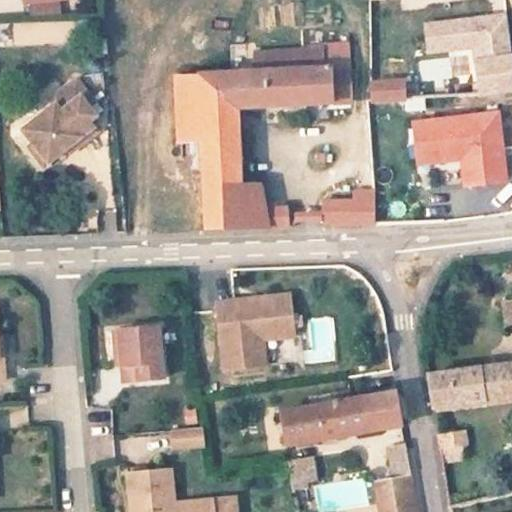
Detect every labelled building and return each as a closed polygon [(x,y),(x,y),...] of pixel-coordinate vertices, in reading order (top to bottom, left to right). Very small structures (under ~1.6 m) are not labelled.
[(42,38),(39,23),(19,27),(21,41),(42,38)] [(472,38),(475,59),(509,55),(505,33),(472,38)] [(477,77),(474,52),(451,54),(454,80),(477,77)] [(298,53),(251,55),(251,60),(281,59),(282,71),(319,70),(319,61),(298,62),(298,53)] [(318,53),(298,53),(298,62),(319,61),(318,53)] [(511,90),(511,74),(509,55),(475,59),(480,96),(511,90)] [(234,74),(236,110),(349,104),(348,69),(319,70),(282,71),(281,59),(251,60),(252,73),(234,74)] [(234,74),(196,76),(199,143),(238,141),(236,110),(234,74)] [(199,143),(196,76),(174,77),(177,144),(199,143)] [(49,105),(19,130),(29,142),(23,147),(40,168),(67,147),(77,139),(81,143),(94,132),(85,122),(92,116),(84,107),(77,99),(83,94),(73,82),(60,91),(47,102),(49,105)] [(369,103),(405,101),(404,83),(369,84),(369,103)] [(90,102),(83,94),(77,99),(84,107),(90,102)] [(415,121),(420,167),(464,162),(467,189),(511,183),(511,165),(506,111),(415,121)] [(81,143),(77,139),(67,147),(70,151),(81,143)] [(202,189),(239,187),(238,141),(199,143),(202,189)] [(312,155),(312,164),(323,165),(323,155),(312,155)] [(203,230),(268,228),(264,212),(259,186),(239,187),(202,189),(203,230)] [(324,227),(373,225),(372,203),(323,203),(324,227)] [(282,210),(264,212),(268,228),(285,227),(282,210)] [(294,300),(221,307),(228,375),(270,372),(267,346),(267,338),(298,335),(298,334),(306,332),(305,322),(297,323),(294,300)] [(506,327),(511,326),(511,302),(502,304),(506,327)] [(163,333),(125,337),(129,388),(166,385),(163,333)] [(298,335),(267,338),(267,346),(299,343),(298,335)] [(511,375),(510,366),(426,377),(431,407),(433,408),(475,402),(488,400),(511,396),(511,375)] [(280,414),(286,447),(399,426),(393,394),(353,401),(351,390),(311,397),(313,408),(280,414)] [(490,410),(488,400),(475,402),(476,412),(490,410)] [(206,431),(175,434),(176,450),(207,447),(206,431)] [(437,437),(439,449),(461,446),(465,444),(463,433),(437,437)] [(463,459),(461,446),(439,449),(441,463),(463,459)] [(375,482),(380,511),(416,511),(405,451),(388,453),(392,479),(375,482)] [(310,461),(300,463),(304,482),(313,481),(310,461)] [(305,488),(304,482),(300,463),(289,466),(294,490),(305,488)] [(170,474),(129,478),(132,511),(140,510),(140,511),(236,511),(226,503),(174,508),(170,474)]
